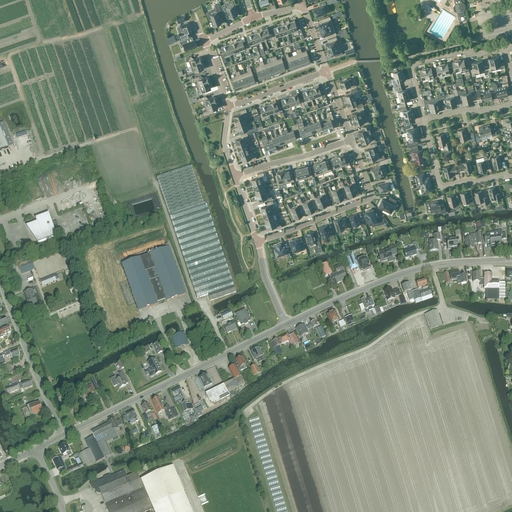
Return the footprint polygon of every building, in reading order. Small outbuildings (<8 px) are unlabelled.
[(453,6),(456,8),(457,12),(459,22),(466,20),(460,0),(453,0),(455,3),(453,6)] [(320,7),(313,9),(315,16),(326,13),(324,8),(327,7),(325,2),(319,4),(320,7)] [(221,5),(224,12),(227,10),(230,18),(238,15),(234,5),(226,8),(225,4),(221,5)] [(208,20),(212,19),(214,26),(221,23),(217,12),(210,15),(209,12),(206,13),(208,20)] [(333,26),(330,17),(320,20),(321,23),(318,24),(320,30),(333,26)] [(294,20),(289,22),(293,33),(298,31),(300,35),(303,34),(300,26),(297,27),(294,20)] [(192,33),(188,22),(180,25),(183,34),(179,35),(180,40),(191,36),(190,34),(192,33)] [(284,24),(288,35),(287,32),(292,31),(293,33),(289,22),(284,24)] [(284,24),(279,26),(283,37),(288,35),(284,24)] [(251,25),(244,26),(245,33),(253,32),(251,25)] [(282,34),(279,26),(274,27),(276,34),(273,35),(275,40),(276,42),(279,40),(277,36),(282,34)] [(333,26),(320,30),(323,36),(325,35),(326,38),(336,34),(333,26)] [(267,28),(262,29),(265,38),(270,37),(272,41),(275,40),(273,35),(273,34),(270,35),(267,28)] [(262,29),(257,31),(260,40),(265,38),(262,29)] [(257,31),(252,33),(256,44),(261,42),(260,40),(257,31)] [(256,44),(252,33),(247,35),(249,42),(246,43),(249,49),(252,48),(251,46),(256,44)] [(326,48),(327,51),(336,47),(334,41),(337,41),(335,37),(329,40),(330,43),(324,45),(325,48),(326,48)] [(184,46),(186,51),(197,47),(194,40),(187,42),(186,39),(179,41),(181,47),(184,46)] [(242,39),(237,41),(241,52),(245,50),(246,52),(249,51),(247,45),(244,46),(242,39)] [(236,41),(231,43),(234,52),(239,50),(240,52),(241,52),(237,41),(236,41)] [(234,52),(231,43),(226,45),(230,53),(234,52)] [(230,56),(226,45),(221,46),(225,58),(230,56)] [(336,47),(327,51),(328,53),(327,53),(328,57),(335,54),(336,58),(342,55),(341,52),(338,53),(336,47)] [(298,49),(304,64),(310,62),(306,50),(302,52),(301,51),(300,48),(298,49)] [(293,55),(297,67),(298,66),(303,65),(303,64),(304,64),(298,49),(296,50),(297,53),(297,54),(293,55)] [(285,54),(291,69),(297,67),(293,55),(289,57),(288,56),(287,53),(285,54)] [(189,61),(190,66),(202,62),(201,61),(202,60),(201,59),(200,58),(200,57),(192,59),(191,56),(186,58),(187,62),(189,61)] [(272,74),(279,72),(273,56),(271,57),(272,60),(272,61),(268,63),(272,74)] [(273,56),(279,72),(280,71),(285,70),(285,69),(286,69),(282,58),(278,59),(277,59),(275,56),(273,56)] [(493,58),(496,69),(501,68),(501,69),(505,68),(503,62),(500,63),(499,56),(493,58)] [(487,66),(488,72),(492,71),(492,70),(496,69),(493,58),(488,59),(490,66),(487,66)] [(261,61),(266,76),(272,74),(268,63),(265,64),(264,63),(263,60),(261,61)] [(458,61),(460,70),(461,73),(469,71),(467,63),(464,64),(463,60),(458,61)] [(488,72),(487,66),(484,67),(482,60),(477,61),(480,74),(485,73),(488,72)] [(255,67),(259,79),(260,78),(260,79),(265,77),(266,76),(261,61),(258,62),(260,65),(259,66),(255,67)] [(451,67),(452,73),(455,72),(455,71),(460,70),(458,61),(452,62),(453,66),(451,67)] [(480,74),(477,61),(472,63),(473,70),(471,70),(472,76),(475,75),(480,74)] [(202,62),(190,66),(192,71),(188,73),(189,76),(197,73),(196,70),(203,68),(203,67),(204,67),(203,63),(202,63),(202,62)] [(449,74),(452,73),(451,67),(448,68),(447,64),(442,65),(444,74),(444,76),(450,74),(449,74)] [(439,75),(444,74),(442,65),(436,66),(437,70),(434,71),(436,77),(439,76),(439,75)] [(245,73),(249,84),(255,82),(250,66),(248,67),(249,70),(248,71),(245,73)] [(394,77),(404,75),(402,70),(397,71),(396,70),(397,70),(396,67),(390,68),(391,71),(393,71),(393,72),(394,77)] [(425,69),(427,78),(428,80),(433,78),(436,77),(434,71),(432,72),(431,68),(425,69)] [(422,79),(427,78),(425,69),(420,70),(421,74),(418,75),(420,81),(423,80),(422,79)] [(237,71),(242,86),(243,86),(248,84),(249,84),(245,73),(241,74),(240,74),(239,70),(237,71)] [(231,78),(236,89),(242,86),(237,71),(235,72),(236,75),(235,76),(231,78)] [(395,88),(401,86),(400,83),(399,82),(405,80),(404,75),(394,77),(391,78),(392,84),(393,85),(394,88),(395,88)] [(196,81),(198,86),(209,82),(208,81),(209,80),(209,78),(207,78),(207,77),(207,76),(200,79),(199,76),(193,78),(194,81),(196,81)] [(350,88),(355,86),(354,84),(352,84),(350,79),(347,80),(346,79),(344,80),(344,81),(340,82),(340,84),(339,85),(340,86),(341,87),(342,88),(349,86),(350,88)] [(199,91),(197,92),(199,95),(205,93),(204,90),(211,88),(210,87),(211,86),(210,83),(209,83),(209,82),(198,86),(199,91)] [(493,86),(494,93),(496,92),(498,99),(503,97),(500,87),(497,88),(496,84),(493,82),(492,82),(493,86)] [(500,87),(503,97),(508,96),(506,90),(509,89),(508,83),(502,84),(503,87),(500,87)] [(318,85),(313,87),(317,98),(321,97),(322,99),(326,97),(324,91),(321,92),(318,85)] [(401,89),(401,86),(395,88),(395,90),(397,90),(398,91),(399,97),(409,95),(407,89),(401,91),(401,89)] [(493,86),(489,87),(490,90),(485,91),(487,101),(492,100),(491,93),(494,93),(493,86)] [(313,87),(308,89),(311,98),(315,96),(316,99),(317,98),(313,87)] [(346,101),(355,98),(353,93),(358,91),(356,88),(351,90),(352,93),(345,96),(345,97),(344,97),(345,101),(346,100),(347,101),(346,101)] [(466,93),(468,103),(473,101),(472,95),(474,94),(473,88),(468,89),(468,93),(466,93)] [(308,89),(303,91),(305,98),(302,99),(305,107),(308,106),(307,102),(311,100),(311,98),(308,89)] [(449,97),(452,107),(457,105),(455,98),(458,98),(457,91),(456,89),(453,90),(453,93),(449,95),(449,98),(449,97)] [(482,102),(487,101),(485,91),(484,89),(479,90),(476,90),(478,98),(481,97),(482,102)] [(468,103),(466,93),(465,91),(460,92),(460,90),(457,91),(458,98),(461,97),(463,104),(468,103)] [(297,93),(292,95),(296,106),(301,104),(302,109),(305,107),(302,99),(299,100),(297,93)] [(439,103),(442,102),(440,96),(440,94),(437,95),(437,97),(432,99),(435,111),(437,110),(437,111),(441,110),(439,103)] [(291,95),(287,97),(291,108),(290,105),(295,104),(296,106),(292,95),(291,95)] [(399,107),(406,106),(405,103),(404,103),(404,101),(410,100),(409,95),(399,97),(400,102),(401,104),(399,104),(399,107)] [(447,108),(452,107),(449,97),(449,98),(449,95),(444,96),(444,95),(440,96),(442,102),(445,101),(447,108)] [(203,101),(205,106),(216,102),(216,101),(216,100),(216,98),(214,97),(214,96),(207,99),(206,96),(198,99),(199,102),(203,101)] [(291,108),(287,97),(282,99),(286,109),(291,108)] [(358,97),(355,98),(346,101),(347,102),(346,103),(347,105),(348,106),(348,107),(349,107),(356,104),(357,107),(363,105),(361,102),(360,102),(358,97)] [(435,111),(432,99),(424,101),(425,104),(428,103),(430,112),(435,111)] [(276,101),(270,102),(274,114),(279,112),(280,114),(283,113),(281,107),(278,108),(276,101)] [(216,102),(205,106),(207,111),(202,112),(204,116),(212,113),(211,110),(218,107),(217,106),(218,106),(217,102),(216,103),(216,102)] [(270,103),(265,105),(268,113),(273,112),(274,114),(270,102),(270,103)] [(265,105),(260,107),(262,113),(259,115),(262,120),(265,119),(265,117),(269,116),(268,114),(268,113),(265,105)] [(353,119),(364,115),(362,110),(364,109),(363,106),(357,108),(358,111),(351,114),(351,115),(350,115),(352,119),(353,118),(353,119)] [(406,106),(399,107),(398,107),(399,110),(402,109),(404,116),(413,114),(412,109),(406,110),(406,109),(406,108),(406,106)] [(246,109),(240,111),(241,114),(234,116),(235,121),(247,117),(245,113),(247,112),(246,109)] [(330,118),(325,119),(328,130),(334,128),(331,121),(334,120),(332,114),(329,115),(330,118)] [(415,119),(413,114),(404,116),(405,122),(405,123),(403,124),(404,127),(410,125),(410,122),(409,122),(409,121),(415,119)] [(366,120),(364,115),(353,119),(353,120),(353,121),(353,123),(354,124),(355,125),(362,122),(363,125),(369,123),(368,120),(366,120)] [(247,118),(247,117),(235,121),(236,122),(238,127),(246,123),(245,119),(247,118)] [(506,127),(511,125),(511,119),(509,121),(508,118),(502,119),(503,124),(506,124),(506,127)] [(328,130),(325,119),(320,121),(319,121),(323,132),(328,130)] [(314,123),(317,131),(322,129),(323,132),(319,121),(314,123)] [(4,122),(0,123),(0,150),(14,145),(4,122)] [(247,124),(246,123),(238,127),(239,132),(251,128),(249,123),(247,124)] [(297,123),(294,124),(296,130),(297,130),(300,131),(302,136),(307,134),(303,124),(298,126),(297,123)] [(317,131),(314,123),(309,124),(312,132),(317,131)] [(288,132),(291,140),(296,138),(294,133),(296,130),(294,124),(291,125),(293,130),(288,132)] [(307,134),(312,132),(309,124),(304,126),(303,124),(307,134)] [(360,137),(371,133),(369,128),(371,127),(370,124),(364,126),(365,129),(358,132),(358,133),(357,133),(358,137),(359,136),(360,137),(359,137),(360,137)] [(484,126),(487,138),(492,137),(492,134),(493,134),(494,135),(497,135),(495,129),(491,130),(489,124),(484,126)] [(408,136),(418,133),(418,132),(419,131),(418,128),(417,128),(417,127),(410,129),(410,126),(403,128),(405,133),(407,132),(408,136)] [(481,137),(486,135),(484,126),(478,127),(480,133),(478,133),(475,134),(477,143),(482,141),(481,137)] [(465,129),(457,131),(460,141),(467,139),(468,141),(471,140),(471,142),(475,141),(473,133),(466,134),(465,129)] [(23,138),(24,136),(23,134),(22,133),(21,132),(19,132),(18,132),(16,133),(15,134),(15,136),(15,138),(16,139),(17,140),(19,141),(20,140),(21,140),(22,139),(23,139),(23,138)] [(237,145),(237,146),(246,143),(248,142),(246,137),(248,136),(247,132),(241,134),(242,137),(235,140),(237,145)] [(286,142),(291,140),(288,132),(283,134),(286,142)] [(371,134),(371,133),(360,137),(360,138),(359,139),(360,141),(361,142),(361,143),(362,143),(369,140),(370,143),(376,141),(375,138),(370,139),(369,134),(371,134)] [(418,135),(418,133),(408,136),(409,140),(406,141),(408,145),(414,144),(413,141),(420,139),(419,139),(420,139),(420,138),(420,135),(419,135),(418,135)] [(283,134),(278,136),(281,144),(286,142),(283,134)] [(444,134),(436,136),(439,146),(443,145),(444,146),(445,150),(451,148),(450,141),(446,142),(444,134)] [(276,146),(281,144),(278,136),(273,138),(277,149),(277,148),(276,146)] [(277,149),(273,138),(274,140),(269,142),(268,140),(272,150),(277,149)] [(272,150),(268,140),(263,142),(262,139),(259,140),(261,146),(264,145),(266,152),(272,150)] [(366,155),(377,151),(376,146),(377,145),(376,142),(370,144),(371,147),(364,150),(365,151),(364,151),(365,155),(366,154),(366,155)] [(246,143),(237,146),(239,150),(239,151),(248,148),(246,143)] [(418,151),(417,148),(417,145),(408,147),(409,153),(412,153),(413,157),(412,157),(413,161),(415,161),(416,164),(424,161),(423,156),(422,154),(423,154),(422,150),(418,151)] [(250,152),(248,148),(239,151),(241,156),(250,152)] [(379,157),(377,151),(366,155),(366,156),(366,158),(366,159),(368,160),(368,161),(375,158),(376,161),(385,158),(383,155),(379,157)] [(241,156),(243,161),(249,158),(251,161),(256,159),(255,155),(253,156),(252,152),(250,152),(241,156)] [(492,158),(494,168),(502,167),(500,159),(503,158),(502,152),(497,153),(497,156),(492,158)] [(343,154),(339,155),(343,166),(350,164),(346,155),(344,156),(343,154)] [(343,166),(339,155),(339,156),(332,158),(333,160),(330,161),(333,170),(336,169),(343,166)] [(484,161),(476,163),(479,172),(487,170),(485,164),(488,163),(487,156),(483,157),(484,161)] [(319,161),(323,173),(332,170),(328,161),(325,162),(325,160),(323,161),(322,160),(319,161)] [(315,176),(323,173),(319,161),(316,162),(316,163),(314,164),(314,166),(311,167),(315,176)] [(464,169),(465,173),(472,171),(470,161),(462,163),(463,164),(457,165),(459,171),(462,170),(462,169),(464,169)] [(301,166),(304,179),(313,177),(311,167),(308,168),(307,166),(305,167),(305,165),(301,166)] [(380,165),(371,168),(370,168),(371,169),(372,171),(371,171),(372,173),(374,177),(374,178),(383,174),(384,174),(383,174),(380,165),(379,165),(380,165)] [(450,166),(443,167),(445,178),(453,176),(452,172),(454,171),(454,172),(457,171),(456,165),(450,167),(450,166)] [(197,298),(208,295),(234,286),(206,202),(203,203),(191,166),(157,177),(169,214),(197,298)] [(296,181),(304,179),(301,166),(298,167),(298,168),(296,169),(296,170),(293,171),(296,181)] [(283,172),(286,183),(294,181),(292,171),(289,172),(289,170),(283,172)] [(253,185),(264,181),(263,176),(264,175),(263,172),(257,174),(258,177),(251,179),(253,185)] [(286,183),(283,172),(277,173),(278,175),(275,176),(277,185),(286,183)] [(415,175),(417,184),(418,187),(421,187),(422,193),(427,192),(427,191),(431,190),(430,185),(431,185),(429,177),(425,178),(424,177),(425,177),(424,173),(415,175)] [(352,183),(349,184),(353,195),(356,194),(356,193),(359,192),(353,177),(351,177),(353,182),(352,183)] [(380,193),(391,190),(389,182),(391,181),(391,178),(384,179),(385,182),(378,184),(380,193)] [(254,190),(264,187),(262,182),(264,181),(253,185),(254,190)] [(340,188),(336,189),(340,200),(344,199),(343,198),(346,197),(340,181),(339,182),(340,186),(340,188)] [(353,195),(349,184),(345,186),(344,185),(342,181),(340,181),(346,197),(349,196),(349,197),(353,195)] [(340,200),(336,189),(333,190),(331,190),(330,185),(328,186),(333,202),(336,201),(340,200)] [(265,192),(264,187),(254,190),(255,190),(256,195),(268,191),(265,192)] [(495,187),(488,189),(490,199),(495,198),(496,201),(501,200),(500,194),(497,195),(495,187)] [(322,194),(319,196),(324,206),(327,205),(327,204),(330,203),(323,188),(321,189),(323,193),(322,194)] [(474,192),(476,203),(482,201),(483,205),(488,204),(487,197),(483,198),(482,190),(474,192)] [(269,196),(268,191),(256,195),(258,200),(265,198),(266,201),(272,199),(271,196),(269,196)] [(467,191),(460,193),(463,204),(468,202),(468,205),(474,204),(472,198),(469,199),(467,191)] [(312,192),(311,193),(317,209),(320,207),(320,208),(324,206),(319,196),(316,197),(314,197),(312,192)] [(317,209),(311,193),(309,194),(311,198),(310,200),(307,201),(311,212),(315,210),(317,209)] [(447,197),(449,207),(455,206),(456,211),(461,210),(460,203),(456,204),(454,195),(447,197)] [(379,206),(390,212),(394,205),(393,205),(394,203),(395,203),(396,200),(390,197),(388,200),(389,200),(388,202),(382,199),(379,206)] [(305,214),(298,198),(297,199),(299,204),(298,205),(294,206),(299,217),(302,216),(302,215),(305,214)] [(311,212),(307,201),(303,202),(302,202),(300,198),(298,198),(305,214),(308,213),(311,212)] [(262,213),(274,209),(272,204),(274,203),(273,200),(267,202),(268,205),(261,207),(262,213)] [(426,209),(427,213),(431,211),(435,210),(435,213),(441,211),(442,213),(446,212),(444,204),(440,205),(440,204),(438,204),(437,201),(429,203),(425,204),(426,209)] [(299,217),(294,206),(291,208),(290,207),(288,203),(286,204),(292,219),(295,218),(295,219),(299,217)] [(274,209),(262,213),(264,218),(273,215),(271,210),(274,209)] [(375,218),(373,210),(372,210),(371,209),(367,210),(367,211),(366,212),(367,215),(366,215),(367,219),(368,219),(370,223),(376,221),(377,226),(381,224),(379,217),(375,218)] [(365,225),(363,219),(359,220),(357,213),(349,216),(350,217),(349,218),(350,220),(351,221),(352,226),(360,224),(361,226),(365,225)] [(35,219),(37,224),(27,227),(27,226),(26,226),(37,241),(39,244),(57,238),(49,214),(48,214),(48,215),(36,220),(36,218),(35,219)] [(266,223),(277,219),(275,220),(273,215),(264,218),(266,223)] [(348,226),(346,218),(342,220),(341,218),(334,220),(337,231),(344,229),(344,227),(348,226)] [(279,224),(277,219),(266,223),(268,228),(275,226),(276,229),(282,227),(281,224),(279,224)] [(333,231),(329,232),(327,225),(319,227),(322,237),(328,235),(329,238),(334,237),(333,231)] [(452,238),(454,248),(456,248),(456,249),(459,248),(458,243),(462,243),(460,230),(455,231),(456,238),(452,238)] [(495,236),(496,246),(502,245),(501,241),(503,239),(506,239),(505,233),(503,233),(502,230),(494,231),(495,236)] [(307,233),(304,234),(308,245),(313,243),(315,249),(317,253),(322,251),(318,237),(315,238),(313,232),(310,233),(310,232),(307,233)] [(465,239),(467,249),(474,248),(474,244),(477,244),(481,243),(480,233),(476,234),(469,235),(470,238),(465,239)] [(429,241),(430,251),(438,250),(437,241),(440,240),(439,234),(433,235),(434,241),(429,241)] [(451,249),(454,248),(452,238),(449,239),(449,236),(447,236),(447,235),(443,236),(444,244),(447,244),(448,250),(451,249)] [(490,246),(496,246),(495,236),(489,237),(487,237),(487,235),(484,235),(484,242),(488,241),(490,242),(490,246)] [(295,239),(293,240),(292,239),(289,240),(290,246),(291,245),(293,250),(301,248),(301,250),(305,249),(303,242),(299,243),(298,238),(297,239),(297,238),(294,239),(295,239)] [(413,244),(403,247),(404,250),(403,250),(406,258),(416,255),(415,251),(418,250),(415,242),(412,243),(413,244)] [(274,251),(275,255),(276,254),(276,255),(286,253),(287,257),(290,256),(288,249),(285,250),(284,246),(281,247),(280,243),(277,244),(277,245),(274,246),(275,249),(275,251),(274,251)] [(166,248),(141,257),(122,264),(139,311),(158,304),(157,302),(166,298),(167,301),(186,294),(174,261),(169,247),(168,244),(165,244),(166,248)] [(378,252),(379,257),(378,258),(378,259),(378,260),(378,261),(379,261),(380,261),(381,261),(381,262),(388,260),(388,262),(393,261),(391,255),(397,253),(394,245),(388,247),(389,249),(382,252),(382,251),(378,252)] [(357,267),(352,254),(346,257),(351,270),(357,267)] [(364,257),(357,260),(361,271),(363,270),(364,271),(371,268),(366,257),(365,258),(364,257)] [(334,283),(346,278),(343,271),(344,271),(341,265),(334,268),(336,272),(332,273),(327,262),(320,266),(325,277),(330,274),(331,276),(334,283)] [(26,266),(28,272),(36,269),(33,263),(26,266)] [(458,271),(450,272),(451,280),(456,279),(457,284),(461,284),(467,283),(466,274),(459,275),(458,271)] [(448,273),(444,273),(440,274),(442,282),(445,281),(446,284),(450,284),(448,273)] [(477,273),(472,273),(472,278),(473,278),(473,283),(480,283),(480,286),(484,286),(484,289),(486,289),(486,300),(499,300),(499,298),(505,298),(505,282),(499,282),(491,282),(492,274),(484,274),(484,279),(480,279),(480,274),(477,274),(477,273)] [(54,275),(40,281),(42,286),(56,281),(54,275)] [(423,289),(428,288),(427,286),(425,279),(416,282),(418,288),(423,287),(423,289)] [(410,301),(414,300),(411,291),(409,284),(402,286),(404,293),(407,292),(409,298),(410,301)] [(236,292),(234,286),(208,295),(210,301),(236,292)] [(398,289),(394,291),(392,292),(391,288),(384,291),(385,294),(386,298),(387,301),(395,298),(394,297),(400,295),(398,289)] [(433,299),(432,294),(430,289),(419,292),(418,290),(412,292),(416,305),(423,303),(423,302),(433,299)] [(25,292),(28,299),(26,300),(29,306),(29,307),(30,308),(31,308),(37,306),(38,305),(37,303),(41,301),(38,295),(34,296),(32,290),(31,290),(25,292)] [(362,300),(361,301),(365,309),(368,308),(369,311),(373,309),(372,307),(374,306),(371,298),(366,300),(365,299),(364,298),(362,299),(362,300)] [(245,309),(235,314),(237,317),(236,318),(237,322),(239,321),(241,325),(244,324),(245,325),(248,323),(247,322),(251,320),(249,316),(250,316),(248,312),(247,312),(245,309)] [(223,320),(232,315),(230,311),(221,315),(223,320)] [(332,324),(339,320),(335,311),(327,315),(332,324)] [(437,311),(427,314),(424,315),(429,331),(433,329),(442,326),(437,311)] [(351,315),(345,318),(348,326),(355,324),(351,315)] [(313,328),(318,326),(315,320),(310,323),(311,324),(305,327),(304,325),(296,330),(300,338),(308,333),(307,330),(313,327),(313,328)] [(233,331),(236,329),(233,322),(224,326),(227,333),(232,330),(233,331)] [(321,326),(316,328),(321,338),(326,336),(321,326)] [(4,334),(11,332),(9,327),(1,329),(2,330),(0,331),(0,337),(4,336),(4,334)] [(176,349),(188,344),(184,332),(171,337),(176,349)] [(291,346),(298,343),(293,334),(288,336),(287,334),(270,342),(273,348),(273,349),(276,356),(282,353),(278,346),(282,344),(288,341),(291,346)] [(157,354),(163,351),(158,342),(153,345),(157,354)] [(259,348),(251,352),(255,360),(257,359),(259,363),(262,361),(263,364),(266,362),(259,348)] [(2,354),(0,355),(0,365),(5,363),(3,356),(5,356),(5,357),(10,355),(12,358),(19,355),(17,350),(11,352),(10,351),(2,354)] [(234,380),(241,377),(238,372),(247,368),(246,365),(242,357),(236,360),(236,361),(234,362),(230,364),(232,367),(229,369),(234,380)] [(155,358),(148,362),(151,369),(145,372),(147,376),(149,375),(150,377),(162,372),(155,358)] [(249,368),(252,374),(254,377),(260,373),(256,365),(249,368)] [(125,385),(128,383),(122,371),(118,373),(119,376),(116,378),(115,376),(110,379),(114,387),(117,385),(119,389),(126,385),(125,385)] [(204,389),(212,385),(207,375),(199,379),(204,389)] [(100,390),(93,377),(92,377),(91,377),(91,378),(89,379),(92,384),(85,388),(87,393),(84,395),(87,401),(93,398),(91,394),(96,392),(100,390)] [(224,385),(206,394),(210,402),(211,402),(211,403),(213,402),(214,405),(230,397),(228,393),(241,387),(241,388),(242,388),(242,387),(245,385),(241,377),(234,380),(224,385)] [(24,390),(32,386),(29,380),(18,384),(20,389),(23,388),(24,390)] [(8,394),(19,390),(17,384),(5,388),(8,394)] [(181,401),(185,399),(179,387),(172,391),(175,397),(178,396),(179,398),(180,397),(181,401)] [(159,398),(152,401),(158,414),(164,411),(169,421),(175,418),(169,406),(167,405),(164,409),(159,398)] [(188,404),(187,402),(181,404),(184,412),(193,409),(191,403),(188,404)] [(31,416),(42,411),(39,403),(36,405),(35,404),(27,407),(22,409),(26,418),(31,416)] [(147,417),(151,415),(150,412),(151,411),(147,404),(142,406),(146,414),(147,417)] [(136,422),(139,420),(134,410),(126,414),(126,415),(124,416),(127,422),(128,425),(131,423),(130,421),(134,419),(136,422)] [(93,436),(85,440),(96,463),(112,454),(106,442),(118,436),(114,429),(118,427),(118,426),(123,424),(120,420),(116,422),(115,419),(108,422),(109,423),(91,432),(93,436)] [(151,428),(155,436),(163,432),(159,424),(151,428)] [(147,441),(152,439),(148,432),(143,434),(147,441)] [(69,456),(72,455),(68,446),(67,447),(66,444),(60,447),(61,450),(60,450),(62,455),(67,453),(69,456)] [(57,470),(63,468),(58,457),(53,460),(57,470)] [(173,466),(141,480),(154,511),(192,511),(184,492),(173,466)] [(91,482),(91,484),(92,489),(94,490),(95,489),(97,492),(100,494),(101,493),(105,504),(106,503),(106,505),(107,507),(108,511),(145,511),(152,509),(144,491),(137,473),(127,477),(124,470),(111,476),(109,475),(104,477),(103,479),(98,481),(96,480),(91,482)]
